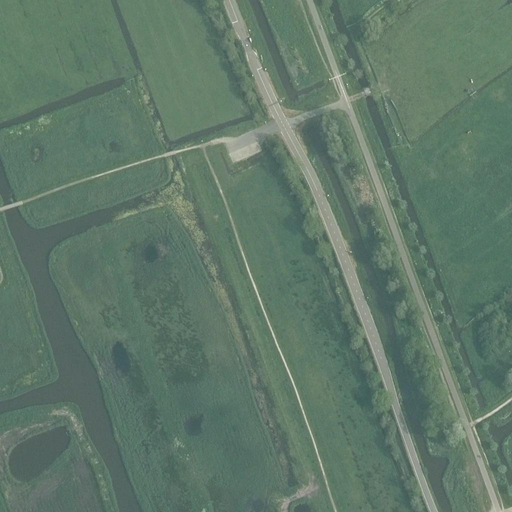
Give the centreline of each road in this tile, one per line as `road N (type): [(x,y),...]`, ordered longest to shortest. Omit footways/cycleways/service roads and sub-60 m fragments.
road 1 (unclassified): [(434,511),(315,187),(228,0)]
road 2 (unknown): [(353,99),(504,511)]
road 3 (unknown): [(346,100),(373,84),(362,29),(397,0)]
